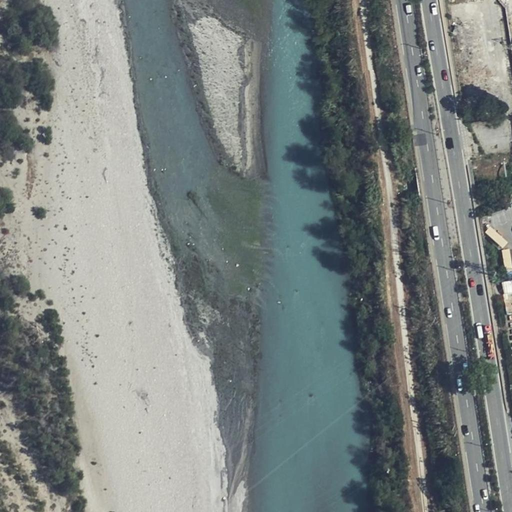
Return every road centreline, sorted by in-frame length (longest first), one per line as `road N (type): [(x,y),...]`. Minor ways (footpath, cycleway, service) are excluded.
road 1 (primary): [(405,0),(483,511)]
road 2 (track): [(425,511),(387,176)]
road 3 (primary): [(499,435),(450,117)]
road 4 (track): [(362,0),(387,176)]
